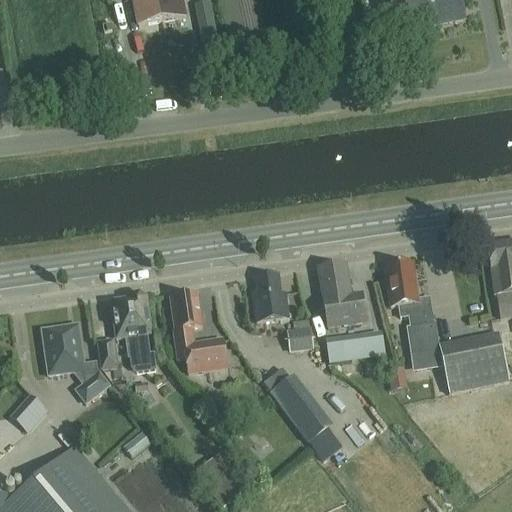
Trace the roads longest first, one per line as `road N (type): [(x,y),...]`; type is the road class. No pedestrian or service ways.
road 1 (primary): [(0,279),(511,204)]
road 2 (unclassified): [(0,150),(511,76)]
